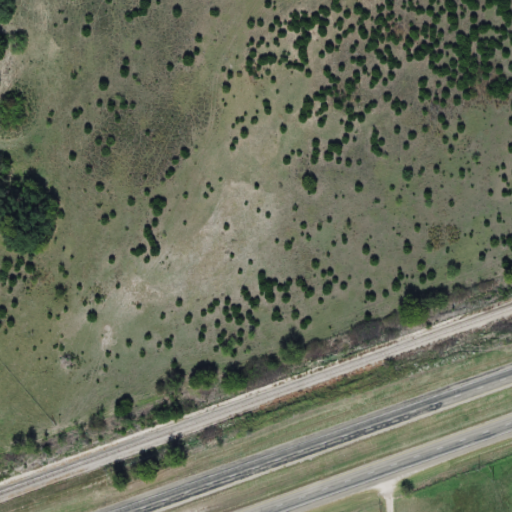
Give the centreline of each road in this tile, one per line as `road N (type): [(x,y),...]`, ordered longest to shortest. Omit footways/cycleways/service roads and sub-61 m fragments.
road 1 (trunk): [(511,378),(133,511)]
road 2 (trunk): [(263,511),(511,423)]
